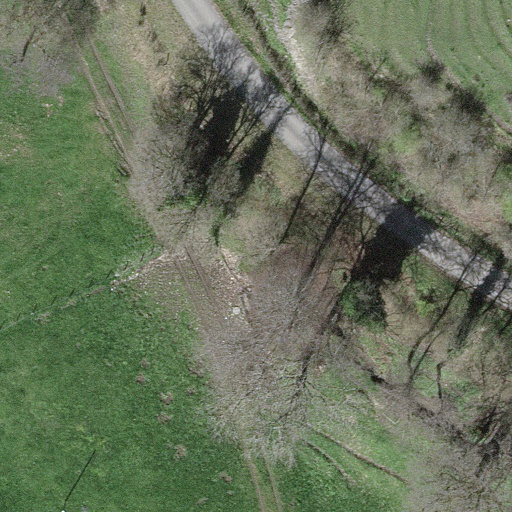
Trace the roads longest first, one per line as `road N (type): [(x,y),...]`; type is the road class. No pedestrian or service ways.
road 1 (track): [(60,0),(206,332),(272,511)]
road 2 (track): [(511,292),(378,206),(307,142),(192,0)]
